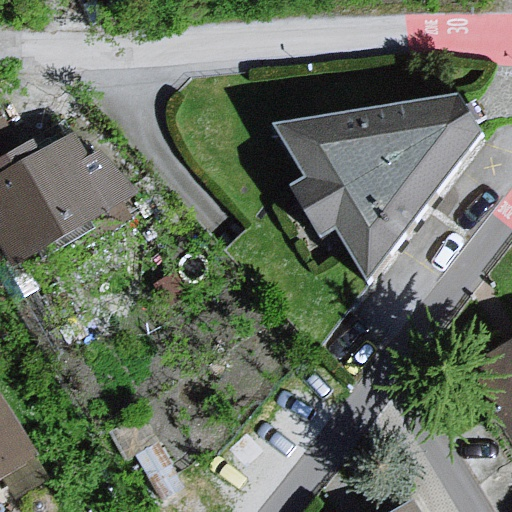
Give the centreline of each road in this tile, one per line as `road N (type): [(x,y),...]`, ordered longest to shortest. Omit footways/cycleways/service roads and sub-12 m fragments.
road 1 (residential): [(511,41),(428,30),(0,63)]
road 2 (residential): [(277,511),(511,210)]
